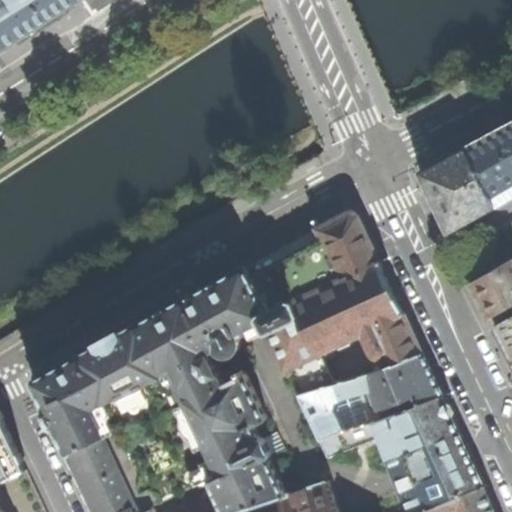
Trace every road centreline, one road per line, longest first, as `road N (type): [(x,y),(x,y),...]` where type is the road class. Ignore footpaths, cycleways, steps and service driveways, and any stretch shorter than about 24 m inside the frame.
road 1 (residential): [(375,161),(238,230),(3,367)]
road 2 (residential): [(0,109),(168,0)]
road 3 (residential): [(421,260),(496,413)]
road 4 (residential): [(135,0),(0,88)]
road 5 (residential): [(3,367),(67,511)]
road 6 (residential): [(375,161),(511,93)]
road 7 (residential): [(357,123),(304,0)]
